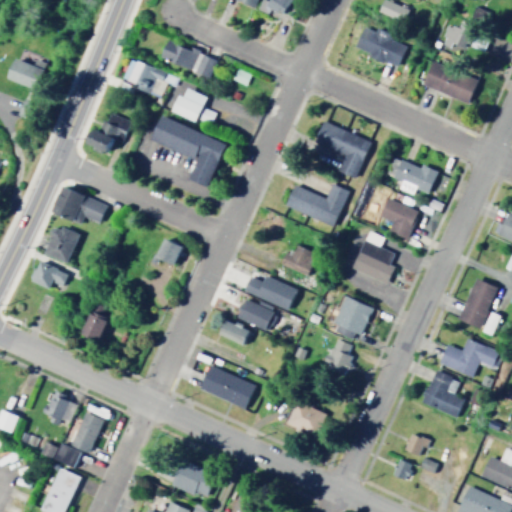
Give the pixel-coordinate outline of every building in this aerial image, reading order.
[(380,0),(375,10),(397,22),(404,10),(385,0),(380,0)] [(469,24),(457,21),(455,27),(443,23),(437,41),(462,48),(469,24)] [(403,45),(388,39),(390,34),(373,27),(372,30),(361,26),(352,48),(395,65),(403,45)] [(484,41),(471,35),(466,45),(480,51),(484,41)] [(157,58),(207,76),(214,58),(164,40),(157,58)] [(3,77),(31,89),(39,68),(12,57),(3,77)] [(170,85),(174,75),(128,58),(119,82),(156,96),(161,82),(170,85)] [(421,85),(466,102),(475,78),(430,61),(421,85)] [(207,125),(211,111),(199,107),(203,95),(182,88),(180,95),(174,93),(168,111),(207,125)] [(128,121),(105,111),(97,130),(91,127),(85,143),(113,155),(128,121)] [(223,143),(159,115),(148,139),(194,159),(186,178),(205,186),(223,143)] [(312,141),(342,153),(335,170),(352,177),(367,140),(320,120),(312,141)] [(434,169),(418,164),(417,166),(390,156),(384,174),(399,179),(396,188),(410,193),(412,188),(426,193),(434,169)] [(81,215),(97,222),(104,204),(60,185),(49,211),(77,223),(81,215)] [(415,209),(384,197),(376,216),(389,221),(385,230),(404,238),(415,209)] [(50,224),(40,253),(66,262),(76,233),(50,224)] [(384,283),(391,265),(386,263),(391,252),(376,246),(380,236),(365,230),(349,269),(384,283)] [(180,246),(162,238),(154,256),(171,264),(180,246)] [(304,274),(313,252),(288,242),(279,264),(304,274)] [(28,281),(46,289),(49,282),(58,286),(64,273),(36,261),(28,281)] [(285,309),(293,288),(263,275),(261,281),(247,275),(241,291),(285,309)] [(494,287),(472,277),(455,319),(477,328),(494,287)] [(358,338),(368,305),(340,296),(332,322),(334,323),(332,330),(358,338)] [(272,312),(241,299),(234,318),(264,330),(272,312)] [(107,311),(90,305),(81,333),(98,339),(107,311)] [(216,334),(240,344),(247,329),(223,319),(216,334)] [(319,365),(340,375),(350,356),(344,353),(348,345),(332,337),(319,365)] [(436,364),(469,377),(475,362),(488,367),(495,350),(463,338),(458,349),(444,343),(436,364)] [(251,383),(206,365),(196,389),(241,407),(251,383)] [(453,415),(460,397),(450,393),(455,379),(430,369),(418,403),(453,415)] [(73,403),(60,397),(60,395),(52,391),(46,405),(42,403),(37,414),(55,422),(57,417),(65,421),(73,403)] [(312,435),(321,412),(293,401),(284,424),(312,435)] [(0,429),(8,432),(15,415),(0,409),(0,429)] [(84,453),(100,419),(82,411),(66,445),(84,453)] [(424,439),(408,431),(400,448),(416,456),(424,439)] [(78,451),(58,442),(51,459),(70,468),(78,451)] [(509,463),(511,455),(511,485),(479,470),(487,453),(509,463)] [(416,467),(430,472),(434,462),(420,457),(416,467)] [(389,474),(403,480),(409,464),(395,458),(389,474)] [(203,495),(211,475),(178,461),(168,485),(190,494),(192,490),(203,495)] [(62,511),(78,476),(56,467),(38,510),(43,511),(62,511)] [(466,481),(511,501),(507,511),(476,511),(474,511),(473,511),(463,511),(454,508),(456,504),(457,501),(466,481)] [(184,511),(186,509),(165,501),(160,511),(151,511),(144,509),(142,511),(184,511)]
